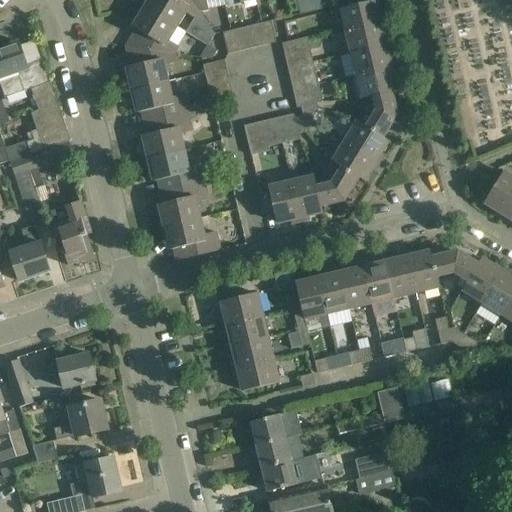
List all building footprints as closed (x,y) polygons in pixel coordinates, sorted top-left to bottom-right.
[(150,0),(145,8),(175,27),(183,15),(193,21),(198,12),(189,0),(150,0)] [(189,0),(198,12),(207,10),(204,0),(189,0)] [(346,32),(381,24),(376,1),(359,5),(359,4),(340,9),(346,32)] [(143,34),(134,49),(172,56),(176,48),(166,41),(175,27),(145,8),(133,28),(143,34)] [(275,43),(270,22),(258,25),(263,46),(275,43)] [(351,54),(386,46),(381,24),(346,32),(351,54)] [(263,46),(258,25),(245,28),(250,49),(263,46)] [(233,31),(239,52),(250,49),(245,28),(233,31)] [(233,31),(222,34),(227,55),(239,52),(233,31)] [(284,57),(309,51),(306,38),(288,43),(281,44),(284,57)] [(6,150),(10,162),(25,157),(68,142),(70,141),(42,60),(27,66),(19,43),(0,49),(0,86),(4,99),(31,90),(38,111),(31,114),(36,131),(31,133),(33,140),(6,150)] [(386,46),(351,54),(357,76),(392,68),(386,46)] [(172,56),(134,49),(138,65),(127,68),(132,91),(166,83),(162,67),(174,64),(172,56)] [(288,70),(312,64),(309,51),(284,57),(288,70)] [(205,78),(226,73),(223,61),(202,66),(205,78)] [(312,64),(288,70),(291,83),(315,77),(312,64)] [(397,90),(392,68),(357,76),(363,99),(372,96),(391,92),(397,90)] [(208,90),(229,85),(226,73),(205,78),(208,90)] [(294,96),(319,90),(315,77),(291,83),(294,96)] [(201,110),(199,102),(184,106),(181,96),(170,99),(166,83),(132,91),(137,114),(149,111),(151,122),(169,118),(186,114),(201,110)] [(232,96),(229,85),(208,90),(211,101),(232,96)] [(294,96),(297,109),(300,108),(316,104),(321,103),(319,90),(294,96)] [(396,116),(391,92),(372,96),(376,111),(366,128),(382,139),(396,116)] [(310,122),(318,110),(317,110),(316,104),(300,108),(302,117),(303,117),(310,122)] [(143,137),(148,160),(183,151),(179,136),(190,133),(186,114),(151,122),(154,134),(143,137)] [(295,123),(294,119),(293,115),(280,118),(286,143),(298,140),(297,135),(295,125),(295,123)] [(301,134),(310,122),(303,117),(302,117),(294,119),(295,123),(295,125),(297,135),(301,134)] [(280,118),(267,121),(273,146),(281,144),(286,143),(280,118)] [(267,146),(267,148),(273,146),(267,121),(255,124),(260,145),(266,144),(267,146)] [(366,128),(355,122),(343,141),(375,162),(387,142),(382,139),(366,128)] [(243,127),(248,148),(260,145),(255,124),(243,127)] [(9,162),(10,162),(6,150),(5,150),(0,135),(0,164),(9,161),(9,162)] [(358,177),(363,181),(375,162),(343,141),(332,161),(341,167),(358,177)] [(68,142),(25,157),(35,190),(43,187),(37,170),(73,158),(68,142)] [(248,148),(250,156),(268,152),(267,148),(267,146),(266,144),(260,145),(248,148)] [(165,180),(168,191),(203,183),(198,164),(186,167),(183,151),(148,160),(154,182),(165,180)] [(25,157),(10,162),(9,162),(26,211),(40,206),(35,190),(25,157)] [(358,177),(341,167),(331,184),(315,188),(320,207),(344,201),(358,177)] [(504,215),(511,202),(511,178),(503,173),(484,203),(504,215)] [(291,183),(299,218),(321,213),(315,188),(312,178),(291,183)] [(203,183),(168,191),(170,203),(159,205),(164,228),(200,220),(196,204),(207,201),(203,183)] [(276,224),(299,218),(291,183),(268,189),(276,224)] [(56,228),(55,228),(49,230),(52,240),(58,238),(62,247),(68,266),(77,263),(76,258),(81,257),(82,260),(88,258),(87,255),(92,253),(86,236),(91,234),(81,202),(66,207),(51,212),(56,228)] [(203,235),(200,220),(164,228),(170,251),(181,248),(184,260),(219,252),(215,233),(203,235)] [(43,253),(35,228),(22,232),(27,249),(10,254),(19,282),(49,272),(43,253)] [(407,258),(415,292),(437,286),(435,276),(430,259),(429,253),(407,258)] [(468,281),(478,266),(457,253),(430,259),(435,276),(452,271),(468,281)] [(415,292),(407,258),(385,263),(393,297),(415,292)] [(369,262),(371,267),(362,269),(371,302),(375,318),(382,316),(381,310),(395,306),(393,297),(385,263),(384,259),(369,262)] [(482,302),(501,272),(481,260),(478,266),(468,281),(462,290),(482,302)] [(371,302),(362,269),(340,274),(349,307),(371,302)] [(511,279),(501,272),(482,302),(501,314),(511,296),(511,279)] [(340,274),(318,279),(326,313),(349,307),(340,274)] [(319,285),(318,279),(295,285),(301,307),(302,314),(303,318),(304,318),(326,313),(319,285)] [(294,301),(291,286),(282,288),(286,303),(294,301)] [(221,302),(227,325),(261,317),(256,294),(221,302)] [(511,296),(501,314),(511,320),(511,296)] [(303,318),(302,314),(294,316),(298,331),(306,329),(303,318)] [(232,347),(267,339),(261,317),(227,325),(232,347)] [(448,330),(448,329),(445,318),(435,320),(438,332),(448,330)] [(413,337),(404,340),(406,353),(428,347),(423,328),(411,331),(413,337)] [(450,342),(453,328),(448,329),(448,330),(438,332),(441,344),(450,342)] [(453,328),(450,342),(457,347),(464,335),(453,328)] [(301,347),(310,345),(306,329),(298,331),(301,347)] [(464,351),(475,343),(464,335),(457,347),(464,351)] [(372,360),(384,357),(381,345),(379,337),(381,346),(359,351),(362,363),(372,361),(372,360)] [(238,369),(272,361),(267,339),(232,347),(238,369)] [(393,343),(381,345),(384,357),(396,354),(396,355),(406,353),(404,340),(393,343)] [(479,358),(475,343),(464,351),(467,361),(479,358)] [(351,365),(362,363),(359,351),(348,353),(351,365)] [(95,382),(89,354),(57,362),(58,363),(42,367),(45,378),(60,375),(64,389),(95,382)] [(326,371),(324,360),(314,362),(315,365),(317,374),(326,371)] [(18,361),(5,365),(19,408),(32,404),(18,361)] [(277,384),(272,361),(238,369),(243,392),(277,384)] [(314,385),(311,374),(299,377),(302,388),(314,385)] [(461,406),(464,420),(480,416),(511,408),(511,387),(459,399),(449,401),(451,408),(461,406)] [(367,427),(367,429),(404,420),(396,388),(377,393),(382,414),(365,418),(367,427)] [(449,400),(436,403),(438,411),(451,408),(449,401),(449,400)] [(107,430),(100,401),(69,409),(73,424),(54,429),(57,442),(76,437),(107,430)] [(0,435),(8,433),(16,458),(27,454),(13,411),(3,414),(0,404),(0,435)] [(416,407),(408,409),(409,418),(418,416),(416,407)] [(255,446),(298,435),(302,434),(296,411),(250,423),(255,446)] [(336,426),(338,436),(367,429),(367,427),(365,418),(336,426)] [(298,435),(255,446),(261,468),(304,458),(298,435)] [(57,459),(53,442),(32,447),(38,463),(57,459)] [(11,449),(0,452),(0,463),(14,459),(11,449)] [(393,450),(354,459),(358,479),(371,476),(394,471),(397,470),(393,450)] [(121,492),(113,458),(75,467),(79,484),(89,481),(93,498),(121,492)] [(309,482),(304,458),(261,468),(267,493),(309,482)] [(375,494),(371,476),(358,479),(355,480),(359,497),(375,494)] [(331,511),(325,486),(269,500),(271,511),(331,511)] [(84,511),(81,496),(47,504),(49,511),(84,511)]
